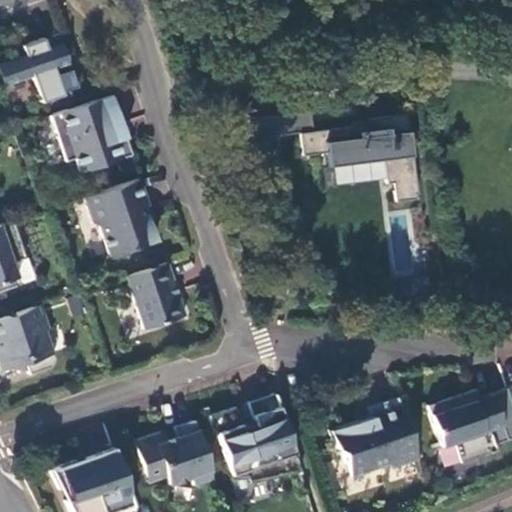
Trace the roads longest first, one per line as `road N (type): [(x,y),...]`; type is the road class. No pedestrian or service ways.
road 1 (residential): [(119,0),(245,352)]
road 2 (residential): [(245,352),(0,436)]
road 3 (residential): [(245,352),(263,345),(469,353)]
